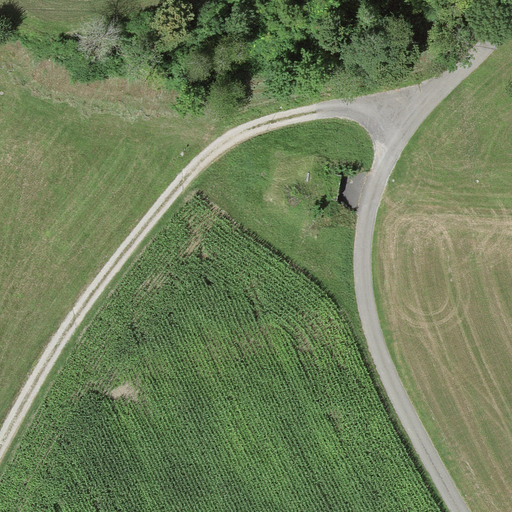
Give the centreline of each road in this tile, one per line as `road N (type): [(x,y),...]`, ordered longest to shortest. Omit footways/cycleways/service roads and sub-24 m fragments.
road 1 (unclassified): [(511,0),(469,55),(391,126),(357,246),(381,370),(459,511)]
road 2 (track): [(0,436),(59,332),(161,199),(251,131),(358,106),(391,126)]
